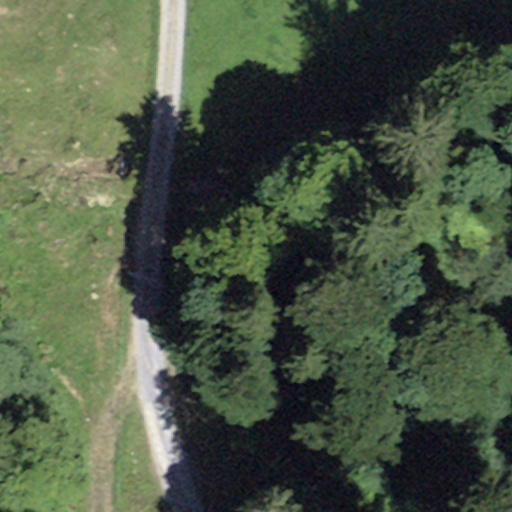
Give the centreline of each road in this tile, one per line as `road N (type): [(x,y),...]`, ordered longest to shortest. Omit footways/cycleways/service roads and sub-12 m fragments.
road 1 (track): [(171,0),(148,323),(175,479),(190,511)]
road 2 (track): [(100,511),(101,370),(148,323)]
